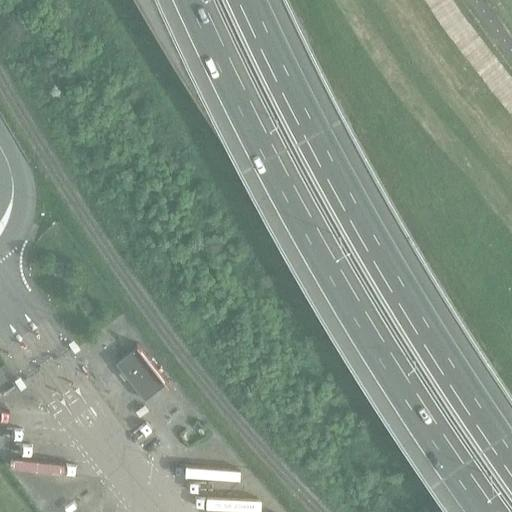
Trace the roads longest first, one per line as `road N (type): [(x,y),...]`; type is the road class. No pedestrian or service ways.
road 1 (motorway): [(197,0),(325,252),(497,511)]
road 2 (motorway): [(511,456),(368,233),(248,0)]
